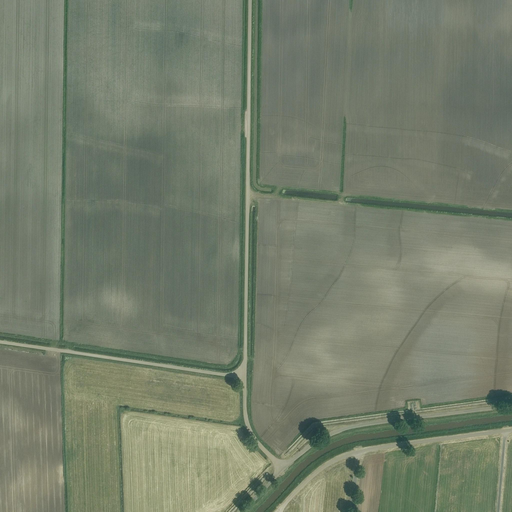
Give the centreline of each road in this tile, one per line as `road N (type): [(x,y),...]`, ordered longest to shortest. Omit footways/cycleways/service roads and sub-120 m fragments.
road 1 (unclassified): [(244,377),(249,0)]
road 2 (unclassified): [(244,377),(0,342)]
road 3 (unclassified): [(282,468),(324,436),(353,426),(511,405)]
